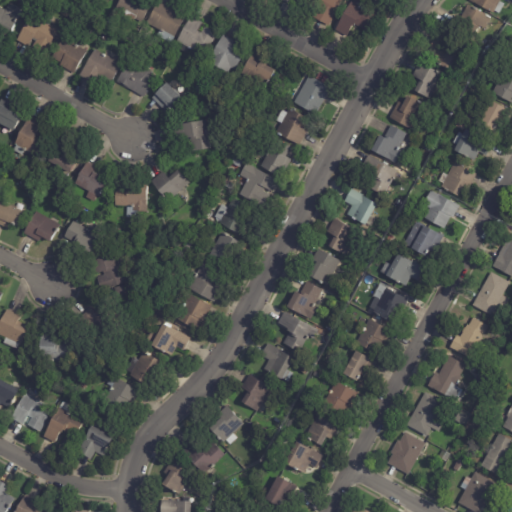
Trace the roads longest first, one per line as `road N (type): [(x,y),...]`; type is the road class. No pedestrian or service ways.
road 1 (residential): [(423,0),(365,83),(233,336),(138,446),(129,511)]
road 2 (residential): [(511,156),(326,511)]
road 3 (residential): [(365,83),(220,0)]
road 4 (residential): [(136,140),(0,64)]
road 5 (residential): [(0,447),(72,484),(130,490)]
